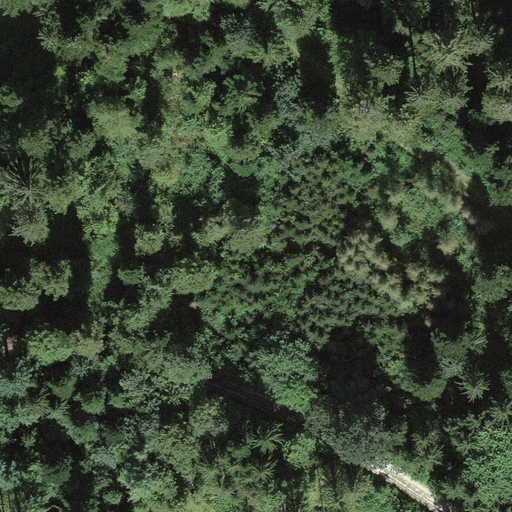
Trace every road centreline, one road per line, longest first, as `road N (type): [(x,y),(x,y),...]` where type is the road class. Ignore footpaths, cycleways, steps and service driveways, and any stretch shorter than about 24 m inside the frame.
road 1 (track): [(457,511),(206,377),(59,344),(0,346)]
road 2 (track): [(235,0),(511,221)]
